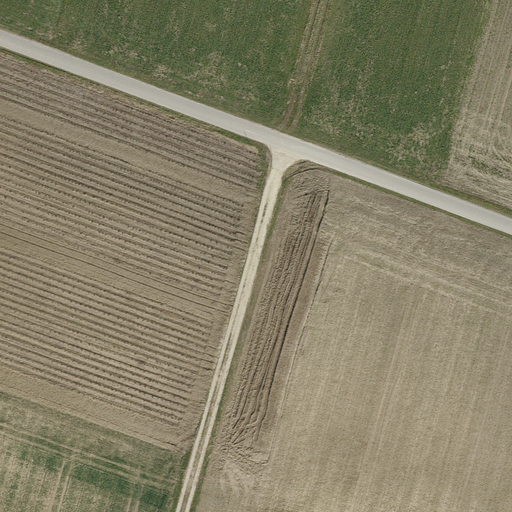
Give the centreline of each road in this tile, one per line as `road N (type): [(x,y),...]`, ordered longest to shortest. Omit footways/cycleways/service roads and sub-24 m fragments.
road 1 (track): [(0,33),(511,222)]
road 2 (track): [(184,511),(322,0)]
